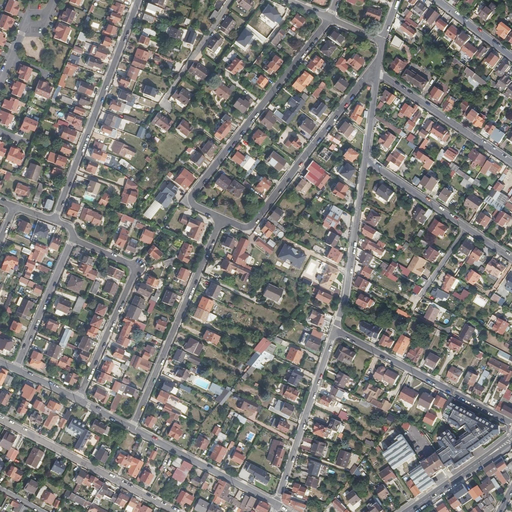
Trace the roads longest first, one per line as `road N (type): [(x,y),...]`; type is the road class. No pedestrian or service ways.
road 1 (residential): [(378,60),(255,222),(243,227),(220,218)]
road 2 (residential): [(138,0),(54,220)]
road 3 (residential): [(329,18),(193,193),(194,205)]
road 4 (residential): [(220,218),(132,427)]
road 5 (residential): [(77,399),(136,265),(72,238)]
road 6 (residential): [(511,424),(334,330)]
road 7 (residential): [(0,419),(175,511)]
road 8 (residential): [(334,330),(275,505)]
road 9 (residential): [(365,160),(334,330)]
road 10 (residential): [(275,505),(132,427)]
road 11 (residential): [(511,163),(377,74)]
road 12 (residential): [(72,238),(17,369)]
road 13 (secondary): [(511,439),(407,511)]
road 14 (residential): [(162,105),(232,0)]
road 15 (residential): [(365,160),(466,228)]
